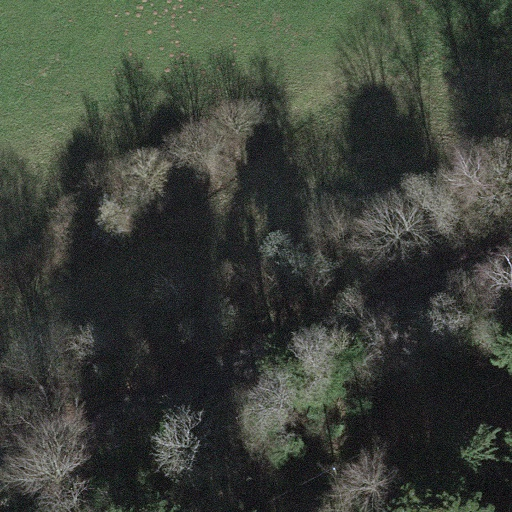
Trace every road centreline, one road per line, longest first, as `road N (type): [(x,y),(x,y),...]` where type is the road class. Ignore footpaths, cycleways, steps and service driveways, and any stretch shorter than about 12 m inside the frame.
road 1 (unclassified): [(511,256),(0,463)]
road 2 (track): [(0,308),(340,73)]
